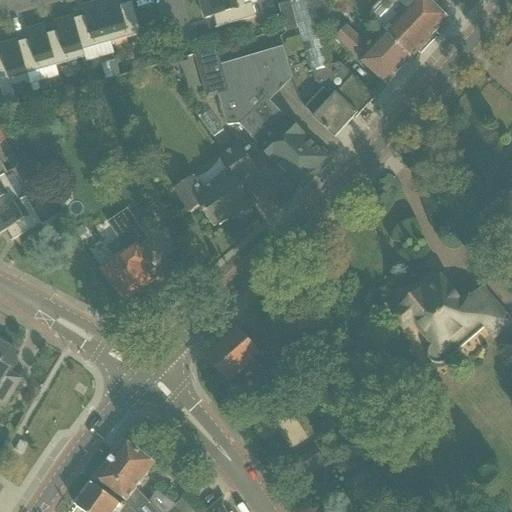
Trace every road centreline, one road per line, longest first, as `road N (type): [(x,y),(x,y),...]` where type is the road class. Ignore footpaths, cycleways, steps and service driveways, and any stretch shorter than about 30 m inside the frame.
road 1 (residential): [(144,373),(330,195),(493,21)]
road 2 (residential): [(263,511),(229,460),(144,373)]
road 3 (residential): [(42,511),(144,373)]
road 4 (residential): [(144,373),(0,283)]
